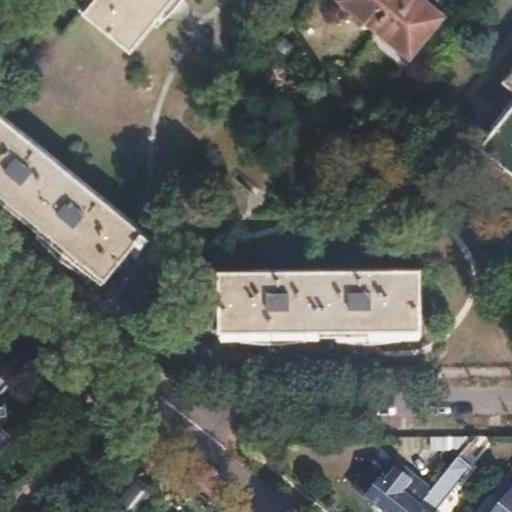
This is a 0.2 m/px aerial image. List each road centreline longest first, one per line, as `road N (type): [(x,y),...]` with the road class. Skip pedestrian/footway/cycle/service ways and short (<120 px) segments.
road 1 (residential): [(511,410),(152,416)]
road 2 (residential): [(0,289),(152,416)]
road 3 (residential): [(152,416),(269,511)]
